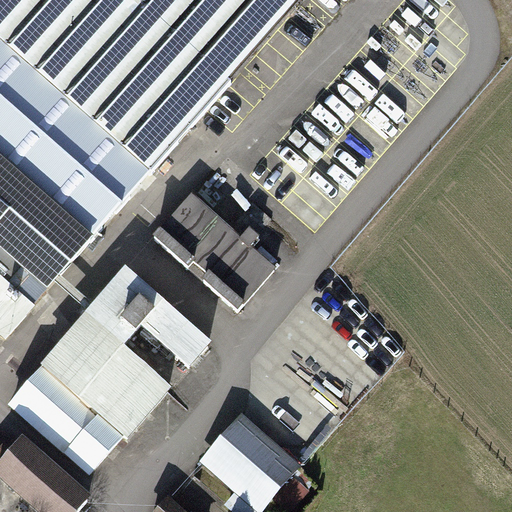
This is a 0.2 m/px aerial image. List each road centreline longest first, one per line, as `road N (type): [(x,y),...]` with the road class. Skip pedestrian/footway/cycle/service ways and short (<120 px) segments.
road 1 (unknown): [(0,402),(118,242)]
road 2 (unclassified): [(8,422),(110,511)]
